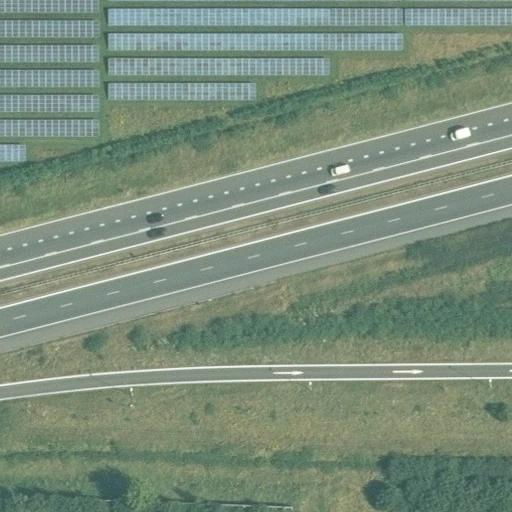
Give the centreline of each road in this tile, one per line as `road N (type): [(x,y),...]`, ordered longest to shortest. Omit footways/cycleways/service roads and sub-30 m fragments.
road 1 (motorway): [(511,132),(0,266)]
road 2 (motorway): [(0,324),(511,195)]
road 3 (motorway): [(0,393),(125,380),(511,373)]
